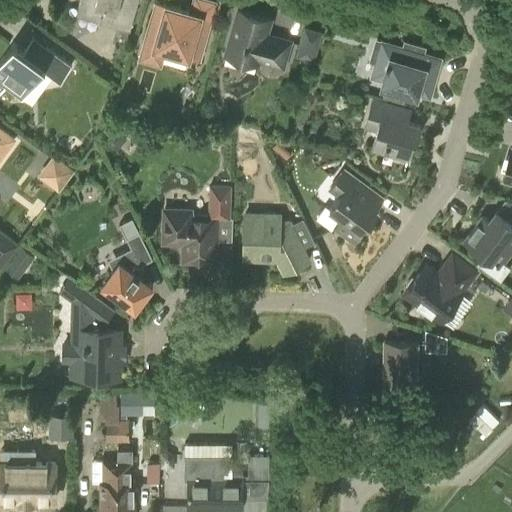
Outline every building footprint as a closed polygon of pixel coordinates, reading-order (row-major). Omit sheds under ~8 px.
[(79,0),(75,16),(129,31),(137,0),(79,0)] [(140,58),(159,63),(163,50),(197,60),(214,2),(206,0),(193,0),(190,12),(188,11),(188,10),(177,7),(177,8),(156,2),(140,58)] [(270,19),(237,9),(224,55),(257,65),(258,61),(282,68),(290,41),(266,34),(270,19)] [(297,55),(312,60),(320,33),(304,28),(297,55)] [(417,93),(428,96),(439,59),(421,54),(423,48),(404,43),(403,48),(376,41),(370,60),(376,62),(371,76),(383,80),(381,86),(386,87),(384,95),(394,98),(397,90),(416,96),(417,93)] [(45,46),(35,60),(13,43),(0,60),(0,83),(21,99),(44,68),(60,80),(71,66),(45,46)] [(393,106),(371,100),(364,126),(377,129),(373,142),(385,145),(383,152),(407,159),(413,139),(415,140),(419,126),(390,118),(393,106)] [(179,116),(192,120),(197,107),(183,102),(179,116)] [(249,139),(251,130),(238,127),(236,135),(249,139)] [(0,155),(12,139),(0,129),(0,155)] [(115,131),(107,142),(114,147),(122,136),(115,131)] [(272,148),(285,160),(291,153),(278,141),(272,148)] [(352,157),(355,148),(346,145),(343,154),(352,157)] [(511,148),(510,148),(501,180),(511,182),(511,148)] [(58,186),(71,169),(54,157),(41,174),(58,186)] [(363,232),(365,229),(364,228),(378,210),(358,195),(366,185),(343,169),(329,189),(338,196),(329,209),(340,217),(333,227),(354,242),(362,231),(363,232)] [(216,218),(228,218),(229,187),(210,186),(209,217),(190,216),(190,210),(163,209),(162,242),(183,243),(182,261),(215,262),(216,218)] [(281,212),(244,211),(244,220),(243,252),(249,259),(276,260),(283,273),(308,260),(302,248),(315,242),(303,218),(290,224),(289,221),(281,221),(281,212)] [(499,281),(509,267),(501,261),(511,246),(511,215),(511,216),(508,221),(495,211),(488,221),(482,216),(464,241),(482,255),(476,263),(499,281)] [(132,220),(120,227),(130,248),(115,256),(118,262),(101,285),(134,310),(152,285),(139,276),(143,271),(140,265),(152,259),(132,220)] [(0,265),(15,245),(0,234),(0,265)] [(5,269),(18,278),(34,256),(21,246),(5,269)] [(462,291),(460,290),(474,271),(452,254),(438,274),(425,264),(403,293),(440,320),(462,291)] [(117,329),(102,329),(102,324),(113,309),(70,277),(64,284),(74,291),(69,298),(73,301),(72,330),(77,330),(77,344),(63,344),(62,360),(71,361),(71,376),(116,377),(117,359),(123,359),(123,348),(117,348),(117,329)] [(447,337),(425,329),(424,351),(446,351),(447,337)] [(416,343),(384,342),(383,384),(415,385),(416,343)] [(118,419),(118,409),(118,406),(116,406),(116,388),(100,388),(99,419),(106,419),(106,441),(118,441),(118,419)] [(143,392),(122,392),(122,413),(142,413),(143,392)] [(258,402),(257,425),(270,426),(271,403),(258,402)] [(49,436),(73,436),(74,414),(49,414),(49,436)] [(139,442),(140,420),(118,419),(118,441),(139,442)] [(55,497),(56,460),(46,460),(46,451),(48,451),(48,436),(20,435),(20,451),(23,451),(22,460),(2,459),(1,492),(30,493),(30,497),(55,497)] [(118,459),(130,459),(130,448),(118,448),(118,459)] [(158,450),(158,469),(173,469),(173,450),(158,450)] [(184,477),(189,477),(189,505),(218,505),(218,509),(243,509),(243,479),(268,479),(268,455),(248,455),(247,475),(231,475),(231,454),(184,454),(184,477)] [(100,480),(99,511),(116,511),(118,459),(101,459),(101,480),(100,480)] [(130,480),(130,459),(118,459),(116,511),(134,511),(135,480),(130,480)] [(176,511),(176,502),(160,503),(160,511),(176,511)]
